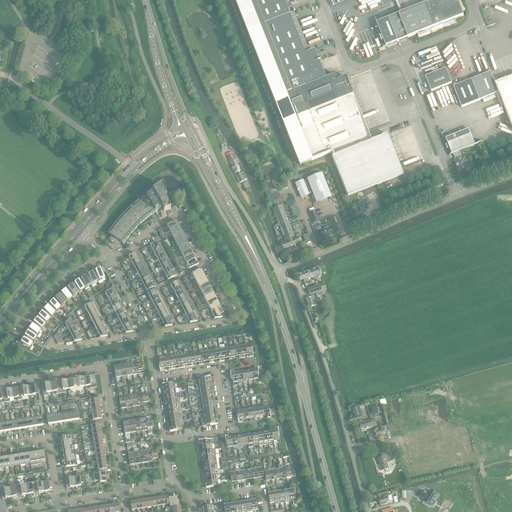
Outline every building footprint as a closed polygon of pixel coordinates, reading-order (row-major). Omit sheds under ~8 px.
[(234,0),(247,31),(270,22),(289,14),(283,0),(234,0)] [(457,0),(435,0),(432,1),(442,25),(464,16),(457,0)] [(425,4),(410,10),(420,33),(434,28),(442,25),(432,1),(425,4)] [(410,10),(377,23),(386,46),(392,44),(412,37),(414,36),(420,33),(410,10)] [(270,22),(247,31),(274,98),(324,79),(325,78),(319,62),(314,49),(304,53),(289,14),(270,22)] [(431,92),(452,84),(446,69),(425,77),(431,92)] [(499,93),(495,84),(490,72),(453,87),(461,108),(499,93)] [(324,79),(274,98),(283,122),(352,95),(347,82),(345,77),(337,80),(335,74),(325,78),(324,79)] [(511,77),(495,84),(499,93),(511,127),(511,77)] [(352,95),(283,122),(301,165),(332,153),(333,156),(371,141),(367,132),(352,95)] [(453,154),(460,151),(475,145),(469,129),(446,138),(452,154),(453,154)] [(333,156),(332,156),(348,197),(357,193),(404,174),(402,170),(389,137),(388,137),(388,136),(386,136),(385,136),(385,135),(371,141),(333,156)] [(460,151),(453,154),(456,160),(454,161),(458,171),(462,170),(464,170),(465,168),(469,167),(467,163),(467,162),(467,161),(466,161),(465,157),(462,158),(460,151)] [(238,165),(235,159),(234,159),(231,152),(226,155),(232,167),(238,165)] [(238,165),(232,167),(232,168),(234,174),(241,171),(241,173),(243,172),(244,172),(240,164),(238,165)] [(243,172),(241,173),(235,176),(239,184),(245,181),(244,180),(247,179),(243,172)] [(322,174),(307,180),(312,193),(316,203),(331,197),(322,174)] [(303,182),(295,185),(300,197),(308,194),(312,193),(307,180),(303,182)] [(144,218),(150,214),(155,210),(160,207),(161,209),(162,209),(160,210),(163,220),(168,217),(168,216),(171,215),(162,186),(152,192),(153,195),(152,195),(151,194),(147,196),(148,198),(147,198),(146,199),(145,197),(141,200),(142,202),(141,203),(140,203),(139,202),(135,205),(136,206),(135,207),(134,208),(133,206),(129,210),(130,211),(130,212),(129,213),(127,212),(123,215),(125,217),(124,217),(124,218),(122,217),(119,221),(120,222),(119,223),(119,224),(117,223),(113,227),(115,228),(115,229),(110,235),(111,236),(110,237),(114,239),(114,240),(115,240),(115,241),(116,241),(116,240),(121,243),(121,242),(122,243),(126,237),(130,232),(135,227),(139,223),(144,218)] [(287,206),(294,203),(292,195),(284,198),(287,206)] [(367,206),(370,205),(367,196),(361,199),(363,201),(354,205),(358,213),(368,209),(367,206)] [(280,207),(272,210),(285,240),(280,242),(283,249),(294,245),(298,243),(300,243),(298,237),(296,238),(295,235),(293,236),(282,206),(280,207)] [(312,223),(318,221),(315,211),(309,213),(312,223)] [(169,231),(179,226),(176,221),(167,226),(169,231)] [(321,226),(315,228),(319,238),(322,237),(322,239),(334,234),(331,226),(330,226),(329,223),(321,226)] [(172,236),(181,231),(179,226),(169,231),(172,236)] [(174,240),(184,236),(181,231),(172,236),(174,240)] [(177,245),(186,240),(184,236),(174,240),(177,245)] [(121,243),(116,240),(116,241),(115,241),(115,240),(114,240),(114,239),(110,237),(109,239),(108,239),(109,240),(109,241),(110,241),(110,242),(111,242),(112,243),(112,244),(113,244),(114,245),(115,245),(116,246),(117,246),(119,246),(121,243)] [(179,250),(189,245),(186,240),(177,245),(179,250)] [(163,248),(160,244),(157,245),(156,242),(150,246),(154,253),(163,248)] [(182,255),(191,250),(189,245),(179,250),(182,255)] [(165,253),(163,248),(154,253),(156,257),(165,253)] [(184,260),(194,255),(191,250),(182,255),(184,260)] [(295,259),(303,257),(301,251),(293,253),(295,259)] [(141,259),(139,255),(136,256),(135,253),(129,257),(132,264),(141,259)] [(167,257),(165,253),(156,257),(158,262),(167,257)] [(187,264),(196,260),(194,255),(184,260),(187,264)] [(170,262),(167,257),(158,262),(161,267),(170,262)] [(135,268),(144,264),(141,259),(132,264),(135,268)] [(189,269),(199,265),(196,260),(187,264),(189,269)] [(172,267),(170,262),(161,267),(163,271),(172,267)] [(146,268),(144,264),(135,268),(137,273),(146,268)] [(174,271),(172,267),(163,271),(165,276),(174,271)] [(104,278),(103,274),(106,273),(103,268),(96,271),(93,272),(98,282),(102,280),(102,279),(104,278)] [(139,278),(148,273),(146,268),(137,273),(139,278)] [(321,275),(318,268),(303,273),(298,275),(300,281),(306,278),(307,280),(316,277),(316,278),(318,279),(320,278),(321,276),(320,275),(321,275)] [(194,279),(203,274),(201,269),(191,274),(194,279)] [(177,276),(174,271),(165,276),(168,280),(177,276)] [(98,282),(93,272),(89,275),(86,276),(91,286),(95,283),(95,282),(97,281),(97,282),(98,282)] [(142,282),(151,278),(148,273),(139,278),(142,282)] [(196,284),(206,279),(203,274),(194,279),(196,284)] [(91,286),(86,276),(79,281),(85,290),(89,287),(88,286),(90,285),(91,286)] [(144,287),(153,282),(151,278),(142,282),(144,287)] [(199,289),(208,284),(206,279),(196,284),(199,289)] [(181,285),(179,280),(170,285),(173,290),(181,285)] [(85,290),(79,281),(72,285),(78,294),(82,291),(82,290),(84,289),(84,290),(85,290)] [(155,287),(153,282),(144,287),(146,291),(155,287)] [(201,293),(211,288),(208,284),(199,289),(201,293)] [(324,284),(307,289),(309,295),(316,293),(319,292),(326,290),(324,284)] [(78,294),(72,285),(68,288),(66,290),(72,298),(76,296),(76,295),(77,293),(78,294)] [(175,294),(184,290),(181,285),(173,290),(175,294)] [(108,298),(117,293),(114,288),(105,293),(108,298)] [(204,298),(213,293),(211,288),(201,293),(204,298)] [(159,294),(158,291),(156,289),(148,293),(150,298),(159,294)] [(72,298),(66,290),(59,295),(67,303),(70,300),(69,299),(72,298),(72,299),(72,298)] [(186,294),(184,290),(175,294),(177,299),(186,294)] [(110,303),(119,298),(117,293),(108,298),(110,303)] [(206,303),(216,298),(213,293),(204,298),(206,303)] [(152,303),(161,298),(159,294),(150,298),(152,303)] [(180,303),(188,299),(186,294),(177,299),(180,303)] [(67,303),(59,295),(56,298),(53,301),(61,308),(64,305),(64,304),(66,303),(66,304),(67,303)] [(113,308),(122,303),(119,298),(110,303),(113,308)] [(155,307),(163,303),(161,298),(152,303),(155,307)] [(209,308),(218,303),(216,298),(206,303),(209,308)] [(191,303),(188,299),(180,303),(182,308),(191,303)] [(61,308),(53,301),(48,306),(56,314),(59,310),(58,309),(60,308),(61,309),(61,308)] [(87,312),(96,307),(94,302),(93,302),(84,307),(87,312)] [(115,312),(124,308),(122,303),(113,308),(115,312)] [(157,312),(166,307),(163,303),(155,307),(157,312)] [(191,303),(182,308),(184,312),(193,308),(191,303)] [(211,313),(221,308),(218,303),(209,308),(211,313)] [(56,314),(48,306),(45,309),(42,312),(51,319),(54,316),(53,315),(55,313),(55,314),(56,314)] [(318,306),(309,309),(313,320),(320,318),(321,317),(321,316),(318,306)] [(89,317),(99,312),(96,307),(87,312),(89,317)] [(168,312),(166,307),(157,312),(159,316),(168,312)] [(117,317),(127,312),(124,308),(115,312),(117,317)] [(195,312),(193,308),(184,312),(187,317),(195,312)] [(220,314),(223,313),(221,308),(211,313),(215,319),(222,318),(220,314)] [(51,319),(42,312),(37,319),(46,325),(49,321),(48,321),(50,319),(51,319)] [(92,321),(101,317),(99,312),(89,317),(92,321)] [(120,322),(129,317),(127,312),(117,317),(120,322)] [(170,316),(168,312),(159,316),(162,321),(170,316)] [(195,318),(198,317),(195,312),(187,317),(190,323),(197,322),(195,318)] [(170,322),(173,321),(170,316),(162,321),(165,327),(172,326),(170,322)] [(94,326),(104,321),(101,317),(92,321),(94,326)] [(122,327),(132,322),(129,317),(120,322),(122,327)] [(69,330),(78,326),(75,321),(72,322),(70,318),(65,324),(69,330)] [(43,327),(45,325),(46,325),(37,319),(34,322),(32,325),(41,331),(44,327),(43,327)] [(97,331),(106,326),(104,321),(94,326),(97,331)] [(131,329),(134,327),(132,322),(122,327),(126,334),(133,332),(131,329)] [(39,333),(40,331),(41,332),(41,331),(32,325),(28,332),(37,337),(40,333),(39,333)] [(71,335),(81,330),(78,326),(69,330),(71,335)] [(106,333),(108,332),(109,331),(106,326),(97,331),(100,338),(107,337),(106,333)] [(80,337),(82,336),(83,335),(81,330),(71,335),(75,342),(82,341),(80,337)] [(35,339),(36,337),(37,338),(37,337),(28,332),(25,335),(24,339),(33,344),(36,340),(35,339)] [(31,346),(32,344),(33,344),(24,339),(20,346),(30,351),(32,346),(31,346)] [(253,357),(252,348),(251,348),(250,344),(245,345),(246,354),(249,354),(249,357),(253,357)] [(238,383),(236,373),(234,374),(234,371),(230,372),(231,379),(232,379),(233,386),(238,385),(238,383)] [(97,388),(95,377),(89,378),(89,376),(83,377),(85,387),(89,386),(89,389),(97,388)] [(85,387),(83,377),(78,378),(78,380),(75,380),(77,391),(78,391),(81,393),(85,387)] [(77,391),(75,380),(73,381),(72,379),(67,380),(68,389),(74,394),(76,391),(77,391)] [(68,389),(67,380),(61,381),(61,383),(59,383),(60,394),(65,393),(64,390),(68,389)] [(60,394),(59,383),(56,384),(56,382),(50,383),(52,392),(55,391),(56,394),(60,394)] [(52,392),(50,383),(45,384),(45,385),(42,386),(44,396),(48,396),(48,393),(52,392)] [(38,393),(37,387),(34,387),(34,385),(28,386),(30,396),(35,395),(35,394),(38,393)] [(30,396),(28,386),(23,387),(23,389),(20,389),(21,396),(24,396),(24,397),(30,396)] [(21,396),(20,389),(17,390),(17,388),(11,389),(13,398),(17,398),(17,401),(22,400),(21,396)] [(13,398),(11,389),(6,390),(6,392),(4,392),(5,399),(5,403),(10,402),(10,399),(13,398)] [(271,418),(269,410),(267,402),(262,403),(263,407),(264,416),(267,416),(267,418),(271,418)] [(360,407),(351,409),(353,419),(362,417),(360,407)] [(214,421),(213,414),(212,409),(203,410),(204,420),(202,421),(203,427),(205,426),(205,425),(210,425),(210,426),(217,424),(217,421),(214,421)] [(79,420),(77,411),(62,413),(63,422),(79,420)] [(181,429),(180,419),(179,414),(170,415),(172,428),(169,428),(170,432),(177,431),(177,430),(181,429)] [(373,428),(371,421),(362,423),(362,421),(358,422),(360,431),(373,428)] [(385,435),(385,434),(388,433),(387,426),(381,427),(382,430),(377,431),(377,429),(372,431),(374,438),(379,437),(385,435)] [(46,461),(44,453),(44,452),(29,454),(30,464),(31,466),(41,464),(41,462),(46,461)] [(387,463),(385,456),(387,456),(385,452),(379,454),(380,458),(378,458),(381,471),(386,470),(387,472),(391,471),(392,468),(390,462),(387,463)] [(109,479),(108,475),(105,476),(104,469),(98,470),(96,471),(96,474),(93,474),(95,482),(100,481),(100,483),(106,482),(106,480),(109,479)] [(84,483),(82,477),(81,477),(80,473),(77,472),(75,477),(74,477),(75,487),(81,486),(81,484),(84,483)] [(42,482),(44,492),(50,491),(49,489),(52,489),(51,478),(50,474),(47,474),(47,479),(46,479),(46,482),(42,482)] [(75,487),(74,477),(70,478),(69,475),(65,476),(66,486),(69,486),(70,488),(75,487)] [(38,491),(38,493),(44,492),(42,482),(40,483),(39,480),(34,481),(34,485),(35,491),(38,491)] [(19,494),(18,486),(17,483),(13,484),(13,487),(9,488),(11,497),(16,496),(16,494),(19,494)] [(35,491),(34,485),(32,485),(31,484),(26,485),(27,495),(33,494),(33,492),(35,491)] [(11,497),(9,488),(6,488),(5,485),(0,486),(2,497),(5,496),(5,498),(11,497)] [(27,495),(26,485),(18,486),(19,494),(22,494),(22,495),(27,495)] [(423,491),(419,497),(425,500),(424,501),(432,506),(432,505),(434,506),(436,502),(434,501),(438,495),(430,491),(428,494),(423,491)] [(389,502),(389,500),(392,499),(392,495),(389,496),(389,494),(384,495),(385,498),(378,499),(380,504),(389,502)] [(178,506),(177,501),(176,498),(166,499),(167,505),(169,505),(169,507),(172,506),(178,506)]
